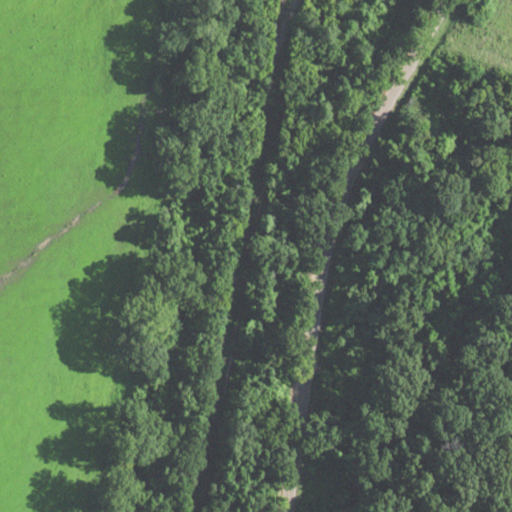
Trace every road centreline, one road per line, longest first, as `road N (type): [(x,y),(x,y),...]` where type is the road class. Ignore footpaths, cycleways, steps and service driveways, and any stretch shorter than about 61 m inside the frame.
road 1 (residential): [(290,511),(331,234),(444,0)]
road 2 (residential): [(174,511),(215,183),(275,0)]
